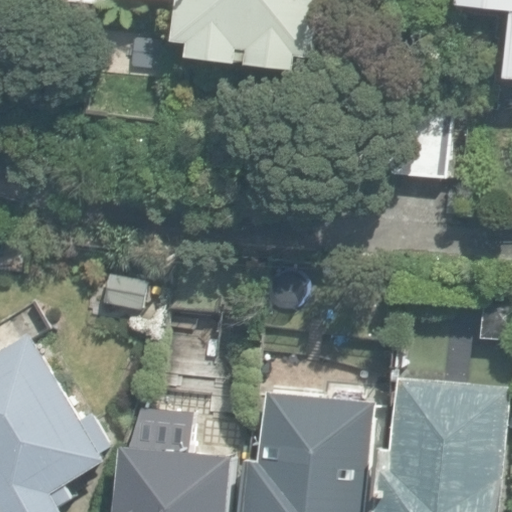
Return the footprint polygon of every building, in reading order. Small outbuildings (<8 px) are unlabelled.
[(196,56),(307,67),(308,54),(325,55),(330,0),(187,0),(183,38),(198,40),(196,56)] [(511,75),(511,77),(511,76),(511,0),(464,0),(464,1),(511,6),(511,75)] [(366,167),(453,175),(460,93),(374,85),(366,167)] [(169,357),(220,363),(227,312),(176,305),(169,357)] [(0,496),(9,511),(71,511),(69,508),(83,500),(71,481),(113,455),(109,449),(121,442),(101,410),(89,417),(35,332),(0,354),(0,496)] [(505,511),(511,462),(511,387),(405,375),(397,446),(390,445),(382,511),(505,511)] [(370,511),(383,399),(365,397),(367,384),(333,380),(331,394),(276,388),(268,458),(259,457),(252,511),(370,511)] [(126,511),(240,511),(246,452),(194,447),(197,411),(148,406),(133,442),(126,511)]
